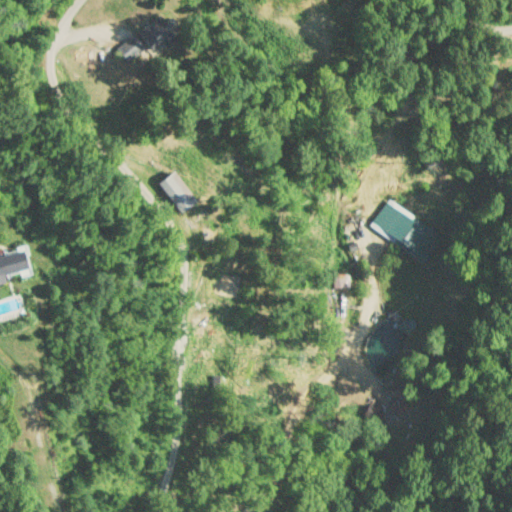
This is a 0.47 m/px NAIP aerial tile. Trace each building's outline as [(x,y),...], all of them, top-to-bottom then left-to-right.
[(147,49),(171,34),(160,16),(136,31),(147,49)] [(143,48),(132,35),(114,49),(125,63),(143,48)] [(193,201),(169,171),(155,183),(179,212),(193,201)] [(436,243),(408,220),(390,240),(419,264),(436,243)] [(0,274),(25,268),(20,247),(0,252),(0,274)] [(348,273),(331,273),(331,290),(348,290),(348,273)] [(197,295),(215,301),(221,282),(204,276),(197,295)]
